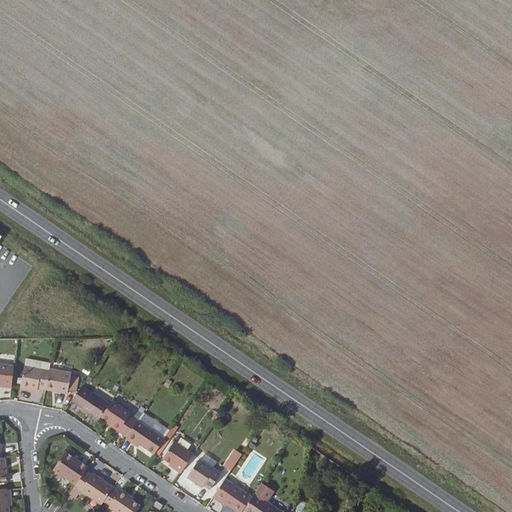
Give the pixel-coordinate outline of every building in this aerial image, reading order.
[(451,51),(461,38),(449,28),(439,41),(451,51)] [(404,53),(401,58),(410,65),(414,60),(404,53)] [(418,74),(427,82),(437,71),(427,63),(418,74)] [(363,81),(374,92),(385,80),(373,70),(363,81)] [(406,120),(414,109),(403,100),(394,111),(406,120)] [(466,143),(458,156),(472,164),(480,151),(466,143)] [(493,157),(487,166),(491,169),(498,160),(493,157)] [(371,195),(367,205),(381,210),(384,200),(371,195)] [(408,224),(401,238),(415,245),(422,231),(408,224)] [(456,281),(466,268),(454,259),(444,272),(456,281)] [(473,282),(478,272),(472,270),(467,280),(473,282)] [(23,396),(31,397),(34,376),(35,372),(11,367),(6,396),(23,399),(23,396)] [(53,401),(53,397),(56,383),(56,380),(34,376),(31,397),(53,401)] [(63,384),(56,383),(53,397),(60,398),(63,384)] [(85,429),(88,424),(95,412),(78,401),(78,402),(67,395),(58,409),(68,417),(68,418),(85,429)] [(98,408),(95,412),(88,424),(94,429),(99,431),(97,434),(113,444),(123,429),(114,423),(116,420),(98,408)] [(151,428),(163,436),(168,428),(144,414),(140,421),(151,428)] [(124,428),(123,429),(113,444),(112,446),(118,450),(120,447),(126,452),(141,461),(151,445),(124,428)] [(167,480),(179,461),(160,448),(149,464),(156,470),(161,473),(160,474),(167,480)] [(39,476),(62,491),(71,478),(73,474),(66,469),(65,471),(60,467),(61,465),(51,458),(39,476)] [(207,480),(186,466),(174,484),(189,494),(190,492),(196,496),(207,480)] [(71,478),(62,491),(61,492),(62,493),(56,501),(62,505),(68,497),(88,510),(89,508),(98,495),(99,494),(78,480),(77,482),(71,478)] [(215,511),(233,511),(239,504),(212,485),(201,502),(215,511)] [(270,501),(273,495),(260,489),(257,494),(270,501)] [(105,499),(98,495),(89,508),(95,511),(124,511),(125,511),(117,506),(112,503),(114,501),(107,496),(105,499)] [(261,511),(242,499),(239,504),(233,511),(261,511)]
